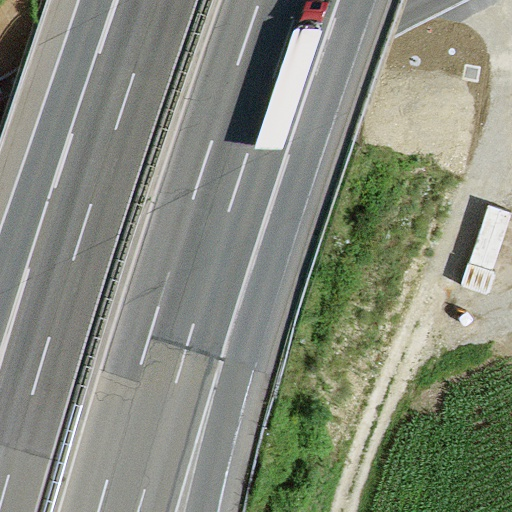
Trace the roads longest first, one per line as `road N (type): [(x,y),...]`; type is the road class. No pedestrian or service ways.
road 1 (track): [(342,511),(389,379),(511,93)]
road 2 (primary): [(0,196),(392,0)]
road 3 (motorway): [(118,511),(219,177)]
road 4 (motorway): [(197,511),(211,439),(219,177)]
road 5 (motorway): [(159,0),(67,279)]
road 6 (motorway): [(67,279),(0,509)]
road 7 (motorway): [(219,177),(280,0)]
road 8 (motorway): [(67,279),(0,395)]
